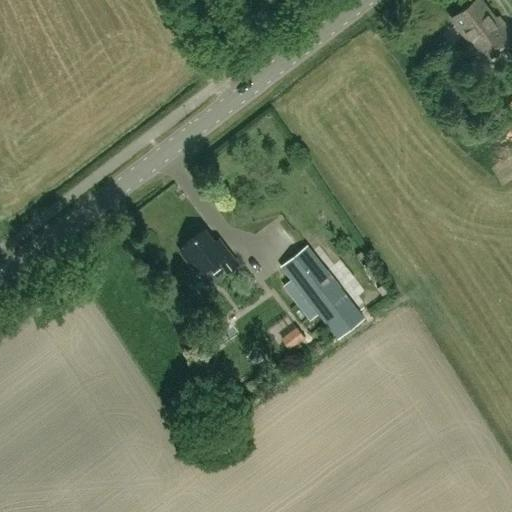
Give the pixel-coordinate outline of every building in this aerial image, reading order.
[(481,63),(511,39),(511,34),(500,17),(496,20),(481,0),(478,0),(454,18),(469,40),(466,42),(481,63)] [(457,114),(479,98),(485,94),(456,55),(428,76),(457,114)] [(222,199),(229,217),(244,210),(237,193),(222,199)] [(213,283),(222,276),(239,264),(220,239),(214,242),(205,230),(184,246),(186,248),(181,251),(197,273),(202,269),(213,283)] [(338,339),(365,318),(309,246),(281,268),(338,339)]
